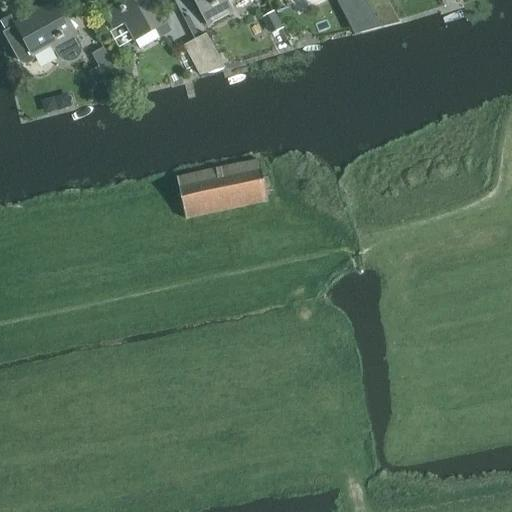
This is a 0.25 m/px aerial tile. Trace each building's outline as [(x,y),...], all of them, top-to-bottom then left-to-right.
[(109,0),(101,5),(114,28),(125,22),(135,40),(166,23),(153,0),(109,0)] [(194,0),(209,26),(232,13),(226,2),(229,0),(194,0)] [(379,23),(366,0),(352,0),(366,27),(379,23)] [(367,0),(377,18),(389,11),(383,0),(367,0)] [(16,25),(17,27),(5,34),(19,59),(21,62),(24,64),(28,64),(31,62),(33,59),(33,55),(51,46),(57,57),(59,56),(64,60),(71,61),(77,58),(80,52),(79,45),(81,44),(58,2),(16,25)] [(206,34),(195,40),(212,71),(224,68),(206,34)] [(212,71),(195,40),(184,46),(199,75),(212,71)] [(112,64),(91,75),(97,86),(94,89),(93,93),(93,97),(95,100),(98,103),(102,104),(106,104),(110,102),(112,99),(113,95),(113,91),(124,86),(112,64)] [(177,177),(186,219),(268,202),(260,160),(177,177)]
